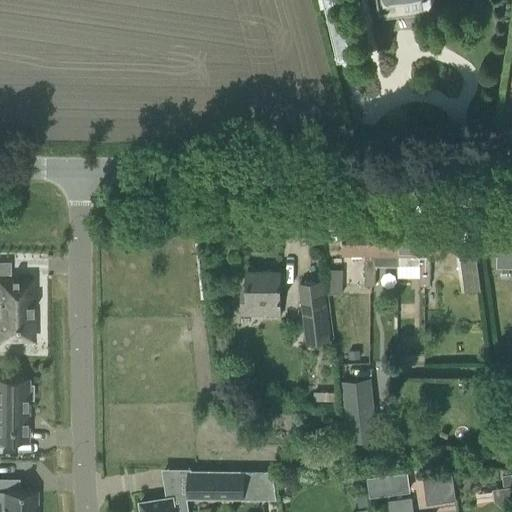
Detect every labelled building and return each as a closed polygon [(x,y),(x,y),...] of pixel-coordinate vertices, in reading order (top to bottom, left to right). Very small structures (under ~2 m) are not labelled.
[(355,56),(343,6),(324,10),(336,60),(355,56)] [(371,251),(371,222),(342,221),(342,251),(371,251)] [(398,263),(399,222),(371,222),(371,251),(371,256),(371,257),(377,257),(377,265),(398,266),(398,263)] [(424,257),(425,222),(399,222),(398,263),(419,263),(419,271),(430,271),(430,258),(430,257),(424,257)] [(430,258),(452,258),(452,222),(425,222),(424,257),(430,257),(430,258)] [(497,250),(497,265),(511,264),(511,223),(500,223),(500,243),(500,250),(497,250)] [(457,252),(462,290),(480,288),(475,249),(457,252)] [(371,257),(371,256),(370,256),(365,256),(364,271),(375,271),(375,265),(377,265),(377,257),(371,257)] [(246,289),(246,311),(246,314),(279,314),(279,298),(280,290),(280,285),(284,285),(284,274),(280,274),(280,270),(246,269),(246,289)] [(329,269),(328,293),(342,293),(342,269),(329,269)] [(364,271),(364,285),(370,285),(374,285),(375,271),(364,271)] [(430,286),(430,271),(419,271),(419,285),(419,286),(424,286),(430,286)] [(0,338),(32,338),(31,278),(0,278),(0,338)] [(329,338),(322,278),(298,281),(305,341),(329,338)] [(369,376),(339,379),(346,441),(375,438),(369,376)] [(0,438),(27,439),(28,399),(32,399),(32,384),(28,384),(28,379),(0,378),(0,438)] [(313,391),(313,400),(334,401),(334,391),(313,391)] [(243,497),(243,472),(188,471),(188,496),(243,497)] [(407,474),(368,479),(370,495),(409,490),(407,474)] [(427,511),(428,511),(455,511),(454,474),(426,476),(427,511)] [(35,511),(36,490),(19,490),(1,490),(0,511),(35,511)] [(174,511),(172,496),(140,501),(141,511),(174,511)] [(414,511),(412,496),(388,499),(389,511),(414,511)]
